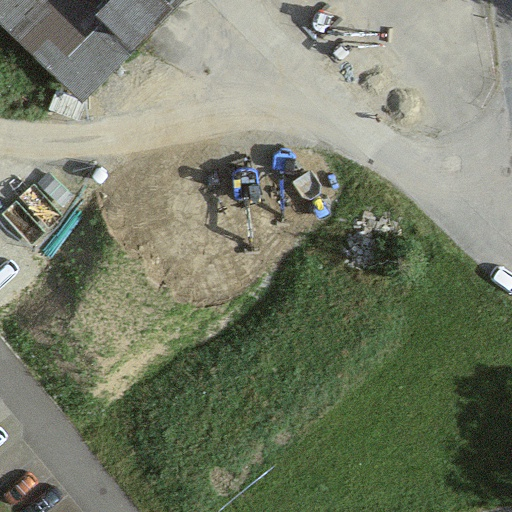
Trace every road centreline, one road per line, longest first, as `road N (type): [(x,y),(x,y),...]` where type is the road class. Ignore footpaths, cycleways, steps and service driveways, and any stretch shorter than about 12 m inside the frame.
road 1 (residential): [(250,0),(511,246)]
road 2 (residential): [(114,511),(0,373)]
